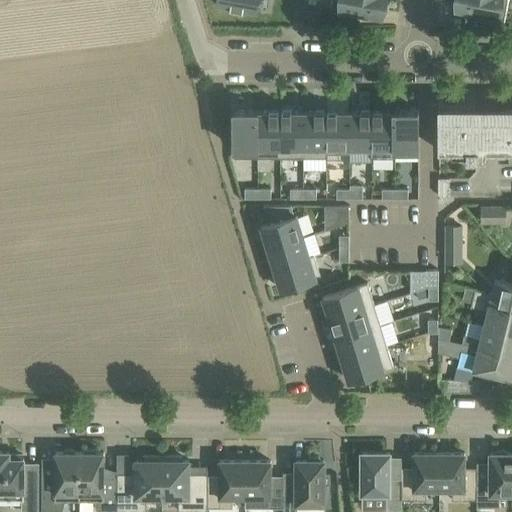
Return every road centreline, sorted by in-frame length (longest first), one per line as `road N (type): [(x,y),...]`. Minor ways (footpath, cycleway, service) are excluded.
road 1 (residential): [(511,416),(0,416)]
road 2 (residential): [(417,62),(209,61),(185,0)]
